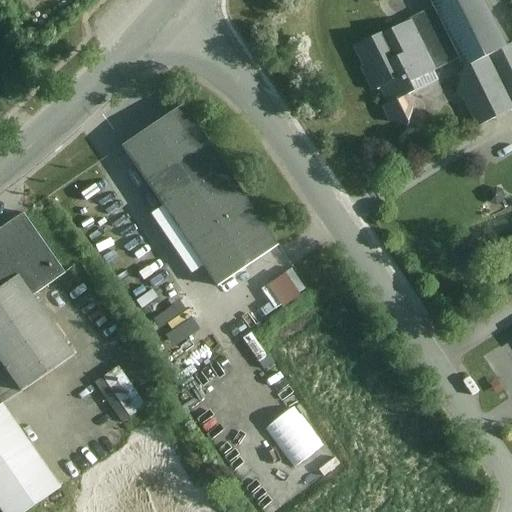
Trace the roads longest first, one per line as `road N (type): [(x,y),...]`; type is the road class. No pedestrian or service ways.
road 1 (residential): [(182,0),(437,366)]
road 2 (residential): [(180,0),(134,55),(0,178)]
road 3 (residential): [(437,366),(511,477)]
